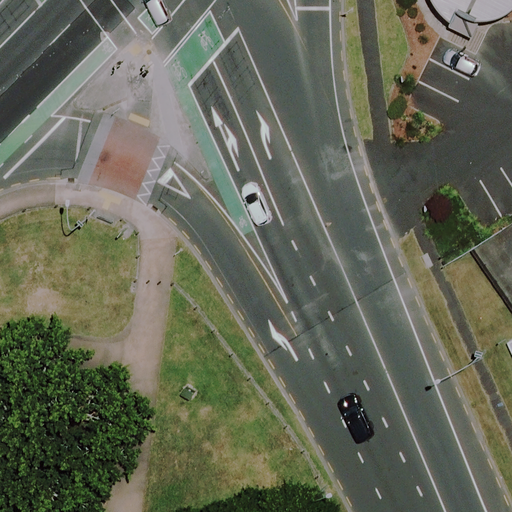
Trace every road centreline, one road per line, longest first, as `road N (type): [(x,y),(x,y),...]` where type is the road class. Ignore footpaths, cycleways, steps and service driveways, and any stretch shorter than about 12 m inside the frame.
road 1 (secondary): [(404,416),(334,391),(268,318),(216,230),(162,174),(38,141),(0,151)]
road 2 (secondary): [(337,280),(206,0)]
road 3 (secondary): [(313,0),(320,206),(337,280)]
road 4 (secondary): [(404,416),(337,280)]
road 5 (secondary): [(102,0),(0,101)]
